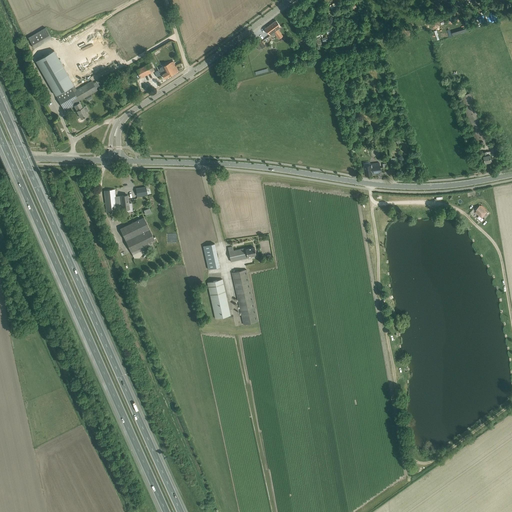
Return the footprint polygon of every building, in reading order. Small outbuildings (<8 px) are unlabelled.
[(269,35),(273,32),(279,40),(283,37),(278,29),(281,27),(276,20),(265,29),(269,35)] [(45,27),(28,37),(35,48),(52,38),(45,27)] [(91,36),(100,29),(99,27),(90,34),(91,36)] [(454,36),(471,30),(471,27),(453,33),(454,36)] [(255,44),(260,50),(265,46),(260,39),(255,44)] [(54,51),(36,61),(56,95),(74,85),(54,51)] [(160,67),(160,69),(162,74),(164,78),(168,76),(169,76),(179,71),(173,61),(163,66),(160,67)] [(136,69),(140,77),(154,70),(150,62),(136,69)] [(74,85),(56,95),(65,111),(74,106),(77,111),(81,118),(88,115),(86,112),(88,111),(87,110),(88,109),(86,106),(84,107),(83,107),(80,102),(79,101),(97,90),(92,81),(77,90),(74,85)] [(461,96),(478,146),(489,142),(472,93),(461,96)] [(483,152),(484,156),(485,163),(492,162),(490,151),(483,152)] [(370,164),(370,165),(363,166),(365,175),(373,174),(373,173),(380,172),(379,162),(370,164)] [(136,188),(137,196),(147,195),(146,187),(136,188)] [(115,189),(104,190),(107,213),(117,212),(116,205),(122,204),(123,210),(126,209),(126,212),(132,211),(131,203),(129,203),(128,195),(116,196),(115,189)] [(477,210),(476,212),(482,217),(487,212),(480,205),(476,209),(477,210)] [(155,249),(151,242),(156,240),(144,216),(120,228),(134,258),(140,258),(142,255),(155,249)] [(203,246),(208,269),(220,267),(215,243),(203,246)] [(228,248),(231,261),(248,258),(248,257),(256,255),(255,247),(246,249),(246,248),(233,251),(232,247),(228,248)] [(246,269),(232,272),(244,324),(258,321),(246,269)] [(223,279),(207,282),(215,319),(231,315),(223,279)]
